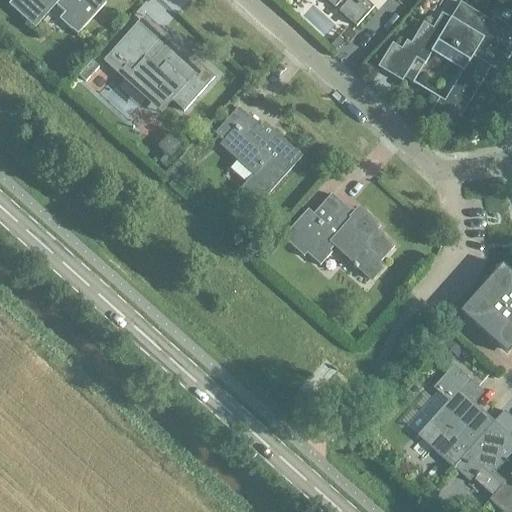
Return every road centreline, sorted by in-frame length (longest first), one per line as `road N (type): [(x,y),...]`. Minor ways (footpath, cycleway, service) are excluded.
road 1 (secondary): [(342,511),(0,205)]
road 2 (residential): [(511,168),(453,175),(244,0)]
